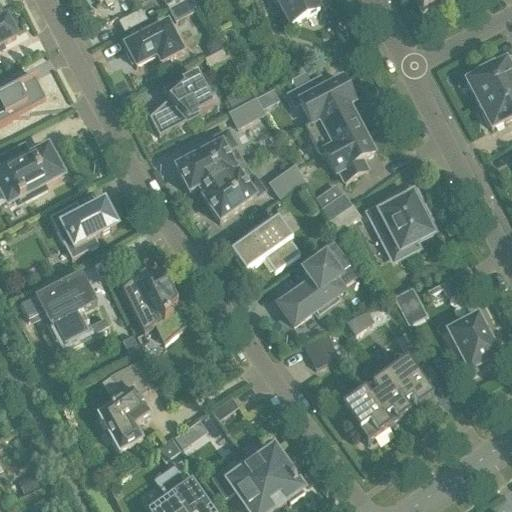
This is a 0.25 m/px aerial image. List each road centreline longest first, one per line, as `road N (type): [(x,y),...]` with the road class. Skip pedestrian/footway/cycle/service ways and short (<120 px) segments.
road 1 (residential): [(43,0),(118,149),(367,511)]
road 2 (residential): [(511,258),(414,69)]
road 3 (residential): [(410,511),(511,439)]
